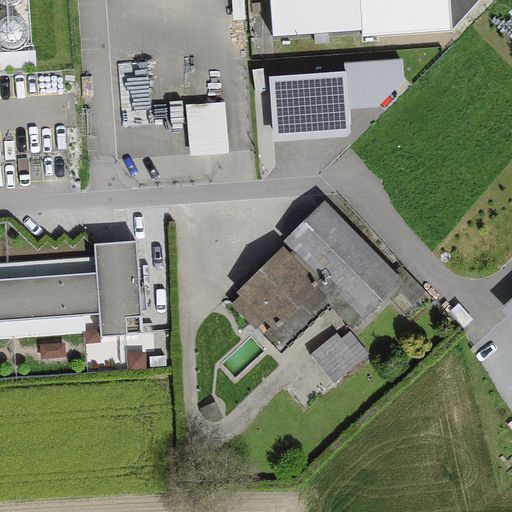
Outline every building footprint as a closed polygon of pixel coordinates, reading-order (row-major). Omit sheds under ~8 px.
[(359,0),(270,0),(273,39),(362,34),(359,0)] [(345,62),(345,71),(348,109),(378,107),(405,80),(403,58),(345,62)] [(345,71),(271,76),(275,142),(347,137),(350,133),(348,109),(345,71)] [(195,156),(234,154),(232,104),(193,105),(195,156)] [(255,329),(259,326),(282,350),(341,293),(365,318),(403,281),(324,201),(283,241),(286,244),(236,292),(240,295),(231,304),(255,329)] [(136,242),(96,245),(97,256),(98,273),(0,279),(0,319),(84,314),(101,313),(102,337),(128,335),(126,316),(142,315),(136,242)] [(97,256),(0,263),(0,279),(98,273),(97,256)] [(511,298),(501,309),(511,320),(511,298)] [(84,314),(0,319),(0,338),(85,332),(84,314)] [(335,384),(370,355),(350,331),(342,338),(337,333),(311,355),(335,384)] [(65,343),(40,345),(41,359),(66,357),(65,343)]
